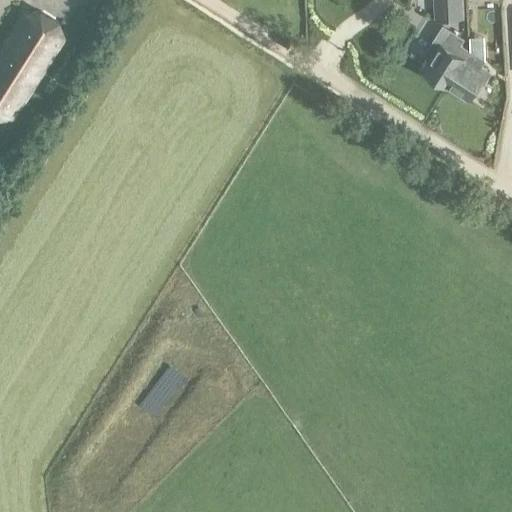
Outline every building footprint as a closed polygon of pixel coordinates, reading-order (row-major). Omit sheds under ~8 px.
[(340,0),(340,11),(373,12),(373,0),(340,0)] [(465,19),(463,0),(433,0),(435,20),(465,19)] [(0,116),(14,116),(63,37),(58,22),(41,11),(25,12),(0,51),(0,116)] [(464,58),(469,49),(446,36),(441,44),(440,44),(423,71),(448,86),(449,85),(465,59),(464,58)] [(465,59),(449,85),(464,94),(479,69),(484,59),(469,49),(464,58),(465,59)]
